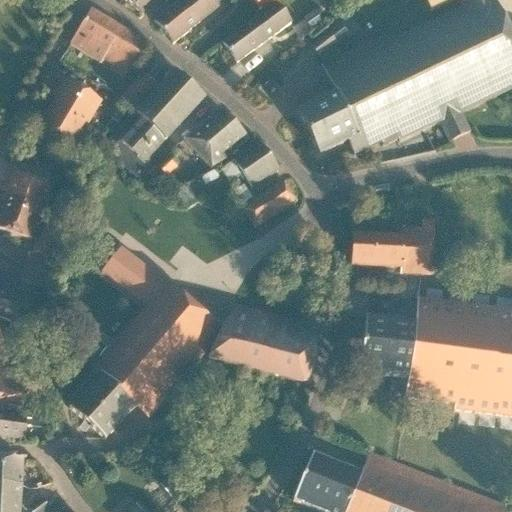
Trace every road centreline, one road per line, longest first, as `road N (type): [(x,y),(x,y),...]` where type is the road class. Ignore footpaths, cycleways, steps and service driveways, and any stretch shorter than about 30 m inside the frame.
road 1 (residential): [(321,194),(336,261),(333,350),(306,434),(256,511)]
road 2 (residential): [(87,0),(214,84),(321,194)]
road 3 (residential): [(321,194),(450,161),(511,156)]
road 4 (residential): [(80,0),(0,144)]
